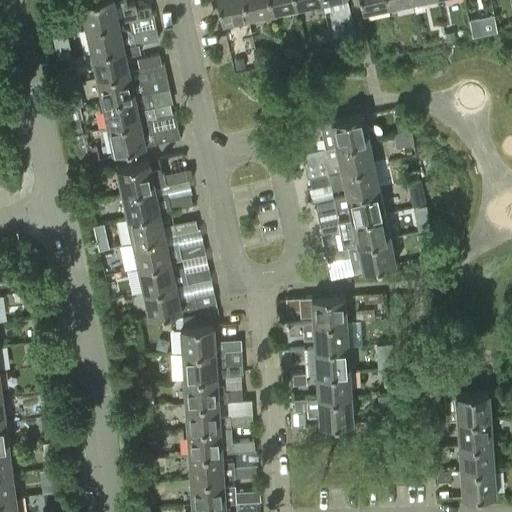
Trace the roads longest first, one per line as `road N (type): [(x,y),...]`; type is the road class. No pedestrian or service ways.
road 1 (residential): [(105,511),(93,382),(56,206)]
road 2 (residential): [(278,511),(257,277)]
road 3 (residential): [(257,277),(298,268),(269,145),(211,159)]
road 4 (residential): [(56,206),(6,0)]
road 5 (residential): [(211,159),(175,0)]
road 6 (residential): [(257,277),(239,281),(211,159)]
